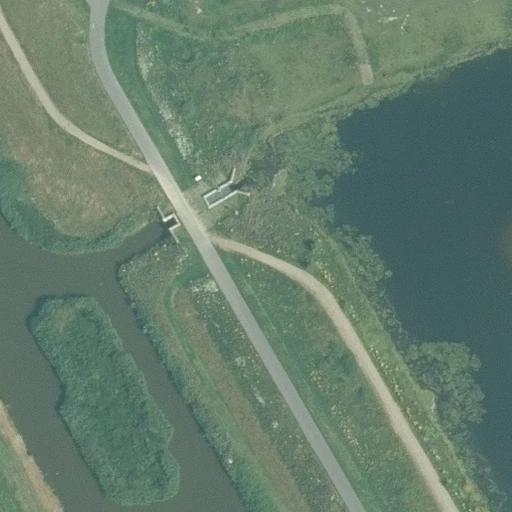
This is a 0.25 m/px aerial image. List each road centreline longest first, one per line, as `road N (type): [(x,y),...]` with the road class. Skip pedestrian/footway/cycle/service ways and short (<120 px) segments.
road 1 (unknown): [(454,511),(321,288),(304,273),(216,242),(200,244)]
road 2 (track): [(368,84),(355,35),(327,12),(202,36),(106,0)]
road 3 (unknown): [(0,17),(58,122),(166,179)]
